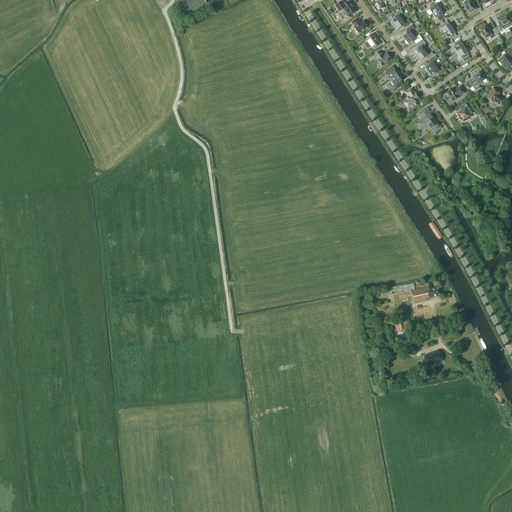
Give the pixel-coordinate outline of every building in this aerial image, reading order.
[(207,3),(204,0),(187,0),(183,3),(190,14),(207,3)] [(379,0),(380,1),(379,1),(377,3),(381,9),(384,8),(382,2),(386,1),(385,0),(379,0)] [(470,13),(475,9),(472,4),(474,2),(472,0),(465,0),(463,2),(465,6),(464,7),(467,11),(468,10),(470,13)] [(343,9),(348,16),(356,11),(348,1),(343,5),(341,2),(335,6),(339,11),(343,9)] [(432,14),(440,9),(437,6),(438,5),(437,4),(436,5),(434,1),(429,5),(431,8),(429,9),(432,14)] [(390,22),(393,25),(401,19),(399,17),(400,16),(402,12),(400,9),(395,13),(397,16),(391,20),(391,21),(390,22)] [(442,13),(440,9),(432,14),(435,19),(437,18),(439,21),(445,18),(442,14),(443,14),(442,13)] [(503,16),(509,28),(511,26),(511,19),(511,20),(508,14),(503,16)] [(504,31),(509,28),(503,16),(498,19),(501,25),(498,26),(501,32),(504,31)] [(367,27),(365,24),(365,23),(364,22),(363,21),(360,23),(357,18),(351,22),(355,27),(354,28),(358,33),(367,27)] [(401,19),(393,25),(396,29),(397,28),(397,29),(404,25),(405,27),(411,23),(408,19),(403,22),(401,19)] [(445,33),(452,28),(450,25),(449,24),(447,21),(441,24),(443,27),(442,28),(445,33)] [(402,37),(405,41),(413,35),(411,33),(413,31),(414,28),(412,25),(407,29),(408,31),(402,36),(403,37),(402,37)] [(492,40),(496,36),(492,30),(490,31),(486,26),(480,29),(482,32),(482,33),(484,37),(485,36),(486,38),(489,36),(492,40)] [(454,32),(452,28),(445,33),(448,38),(449,37),(451,39),(457,36),(455,33),(455,32),(454,32)] [(366,39),(368,41),(364,44),(367,48),(371,46),(373,49),(380,44),(374,37),(375,36),(373,34),(366,39)] [(413,35),(405,41),(407,45),(408,44),(409,45),(415,40),(417,43),(422,39),(419,35),(415,38),(413,35)] [(362,37),(355,42),(358,45),(365,40),(362,37)] [(453,48),(456,53),(465,48),(462,44),(463,44),(462,43),(461,43),(459,40),(454,44),(456,47),(453,48)] [(413,53),(416,57),(424,51),(422,48),(424,47),(425,43),(423,41),(418,44),(420,47),(414,51),(414,52),(413,53)] [(467,51),(465,48),(456,53),(458,56),(457,57),(460,61),(469,55),(467,53),(468,52),(467,51)] [(391,60),(386,53),(383,56),(380,51),(374,55),(378,60),(377,60),(382,66),(391,60)] [(424,51),(416,57),(419,60),(420,60),(426,56),(428,58),(434,55),(432,52),(427,55),(424,51)] [(506,69),(511,65),(508,60),(510,58),(504,51),(502,54),(503,55),(498,60),(499,61),(498,62),(501,66),(502,65),(506,69)] [(425,69),(427,72),(435,66),(432,62),(437,58),(435,56),(429,60),(431,63),(425,67),(426,68),(425,69)] [(435,66),(427,72),(430,76),(431,75),(432,76),(438,72),(440,74),(445,70),(442,66),(438,69),(435,66)] [(388,75),(396,85),(398,88),(403,85),(401,81),(405,78),(397,68),(388,75)] [(480,88),(479,86),(482,84),(481,82),(486,79),(480,71),(472,76),(475,80),(472,82),(471,80),(465,83),(469,89),(474,85),(477,90),(480,88)] [(446,92),(452,101),(459,97),(459,96),(465,93),(461,86),(455,90),(454,88),(446,92)] [(408,96),(404,99),(402,100),(404,103),(409,109),(417,104),(414,101),(418,98),(416,95),(416,94),(412,88),(405,93),(408,96)] [(498,95),(499,93),(493,88),(486,98),(493,102),(494,101),(500,106),(504,99),(498,95)] [(457,113),(462,122),(469,118),(470,115),(467,109),(469,108),(466,103),(461,107),(463,109),(457,113)] [(435,132),(440,128),(438,125),(439,124),(435,118),(434,119),(430,114),(430,115),(426,109),(427,108),(418,114),(418,115),(419,114),(422,118),(423,117),(424,119),(419,123),(423,127),(427,124),(429,127),(430,127),(432,130),(433,129),(435,132)] [(426,288),(422,289),(415,290),(411,291),(413,303),(429,299),(429,298),(439,296),(438,287),(431,289),(430,284),(426,284),(426,288)] [(404,321),(397,323),(399,331),(406,329),(404,321)] [(442,361),(438,350),(424,356),(428,366),(442,361)]
